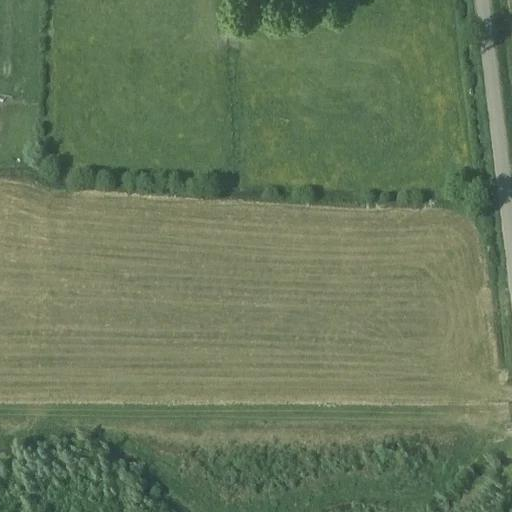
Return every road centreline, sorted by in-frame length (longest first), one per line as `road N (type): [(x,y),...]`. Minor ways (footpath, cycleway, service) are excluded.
road 1 (track): [(511,413),(0,413)]
road 2 (unclassified): [(511,260),(479,0)]
